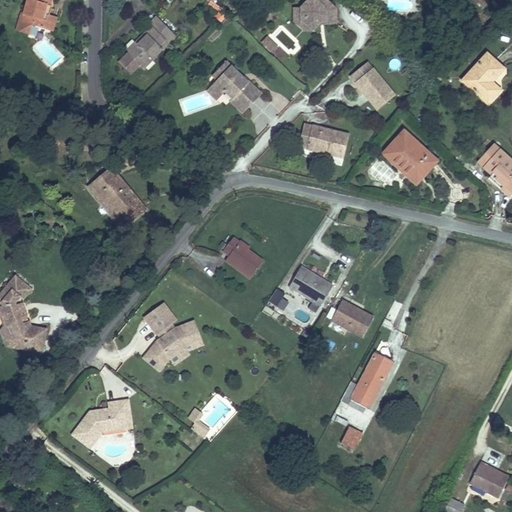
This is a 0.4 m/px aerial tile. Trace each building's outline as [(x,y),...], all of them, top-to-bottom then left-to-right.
[(22,0),(15,21),(27,25),(29,18),(44,23),(49,8),(47,7),(41,5),(43,0),(22,0)] [(317,18),(335,19),(336,5),(330,0),(305,0),(303,3),(294,4),(294,18),(305,18),(312,24),(317,18)] [(54,10),(49,8),(44,23),(48,25),(54,10)] [(150,22),(159,14),(155,10),(146,18),(150,22)] [(127,45),(140,58),(149,49),(153,52),(162,44),(159,41),(163,36),(166,39),(175,31),(159,14),(150,22),(143,29),(146,32),(138,40),(134,38),(127,45)] [(143,29),(134,38),(138,40),(146,32),(143,29)] [(274,55),(279,48),(268,38),(262,45),(274,55)] [(462,74),(486,97),(495,87),(487,78),(503,61),(488,46),(462,74)] [(149,49),(140,58),(144,62),(153,52),(149,49)] [(257,88),(239,71),(237,73),(232,68),(233,67),(221,56),(216,62),(220,67),(214,74),(210,77),(219,85),(221,83),(231,93),(242,103),(242,104),(257,88)] [(352,71),(357,76),(373,61),(368,56),(352,71)] [(373,61),(357,76),(381,101),(397,85),(373,61)] [(214,74),(220,67),(216,62),(209,69),(214,74)] [(213,92),(219,85),(210,77),(204,84),(213,92)] [(42,85),(55,94),(59,88),(47,80),(42,85)] [(242,103),(231,93),(229,96),(240,106),(242,104),(242,103)] [(298,140),(308,142),(312,119),(303,117),(298,140)] [(312,119),(308,142),(345,149),(351,127),(312,119)] [(53,120),(50,130),(69,133),(71,126),(53,120)] [(383,146),(416,175),(438,151),(405,123),(383,146)] [(92,140),(94,135),(74,127),(72,133),(92,140)] [(68,139),(69,133),(50,130),(49,134),(68,139)] [(70,137),(91,143),(92,140),(72,133),(70,137)] [(489,143),(511,164),(511,156),(493,139),(489,143)] [(510,189),(511,186),(511,164),(489,143),(480,152),(485,157),(482,161),(491,168),(496,165),(501,170),(499,172),(502,176),(499,180),(510,189)] [(125,203),(136,195),(108,162),(85,180),(96,194),(103,188),(117,205),(111,210),(119,220),(131,210),(125,203)] [(489,170),(499,180),(502,176),(499,172),(501,170),(496,165),(491,168),(489,170)] [(103,188),(96,194),(111,210),(117,205),(103,188)] [(142,202),(136,195),(125,203),(131,210),(142,202)] [(239,260),(235,264),(246,276),(264,258),(249,243),(251,242),(245,234),(242,236),(238,230),(225,242),(232,249),(231,250),(239,260)] [(226,255),(235,264),(239,260),(231,250),(226,255)] [(288,280),(319,300),(332,277),(303,259),(288,280)] [(14,272),(0,290),(0,292),(7,298),(0,305),(13,318),(17,318),(23,326),(28,328),(24,339),(49,346),(56,324),(41,319),(28,300),(30,284),(14,272)] [(291,302),(276,291),(268,302),(283,312),(291,302)] [(331,316),(342,321),(345,318),(357,325),(357,329),(364,333),(373,313),(341,296),(331,316)] [(161,301),(142,315),(154,332),(155,331),(158,329),(162,334),(158,336),(155,339),(141,355),(157,368),(167,356),(182,345),(199,338),(192,319),(172,326),(168,321),(163,314),(168,310),(161,301)] [(173,318),(168,310),(163,314),(168,321),(173,318)] [(15,336),(24,339),(28,328),(23,326),(17,318),(13,318),(10,323),(15,336)] [(345,318),(342,321),(357,329),(357,325),(345,318)] [(184,348),(200,342),(199,338),(182,345),(184,348)] [(350,377),(340,396),(361,407),(365,400),(367,400),(377,383),(379,384),(396,355),(376,344),(357,380),(350,377)] [(182,345),(167,356),(172,362),(186,352),(184,348),(182,345)] [(129,392),(123,393),(127,420),(111,422),(111,421),(101,422),(101,424),(88,441),(90,443),(103,427),(133,422),(129,392)] [(91,404),(72,429),(88,441),(101,424),(101,422),(111,421),(111,422),(127,420),(123,393),(108,395),(109,401),(91,404)] [(199,422),(204,415),(194,409),(185,423),(207,437),(212,430),(199,422)] [(339,438),(354,447),(363,430),(349,421),(339,438)] [(470,477),(486,486),(499,493),(510,474),(489,462),(491,460),(482,456),(470,477)] [(482,493),(486,486),(470,477),(466,485),(482,493)] [(445,506),(455,511),(461,511),(467,501),(452,493),(445,506)]
